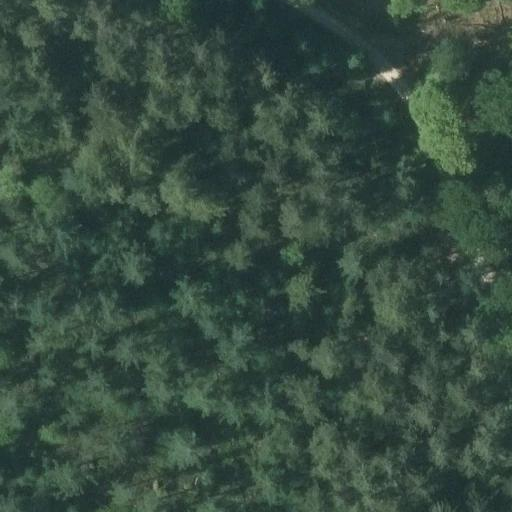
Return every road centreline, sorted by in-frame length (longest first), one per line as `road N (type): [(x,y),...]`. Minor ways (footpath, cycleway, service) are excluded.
road 1 (track): [(306,0),(389,65),(427,133),(511,353)]
road 2 (track): [(427,133),(469,78),(511,47)]
